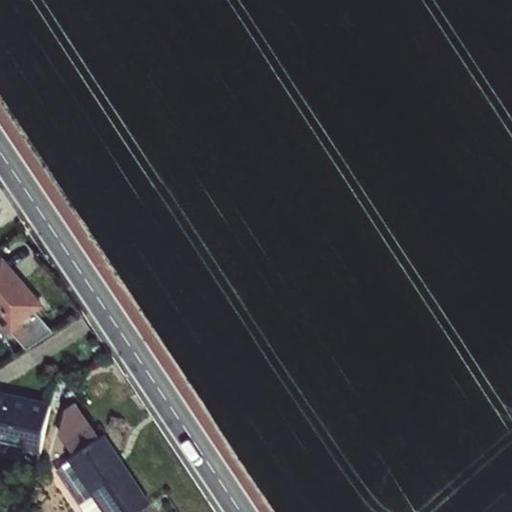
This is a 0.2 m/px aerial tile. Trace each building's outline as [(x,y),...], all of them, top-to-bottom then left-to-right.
[(0,264),(0,319),(26,350),(48,336),(32,316),(42,306),(4,261),(0,264)] [(0,442),(39,452),(50,403),(0,393),(0,442)] [(74,457),(101,438),(77,403),(63,413),(58,434),(74,457)] [(141,511),(152,505),(104,436),(101,438),(74,457),(70,459),(72,462),(105,511),(141,511)] [(87,511),(105,511),(72,462),(59,470),(87,511)]
